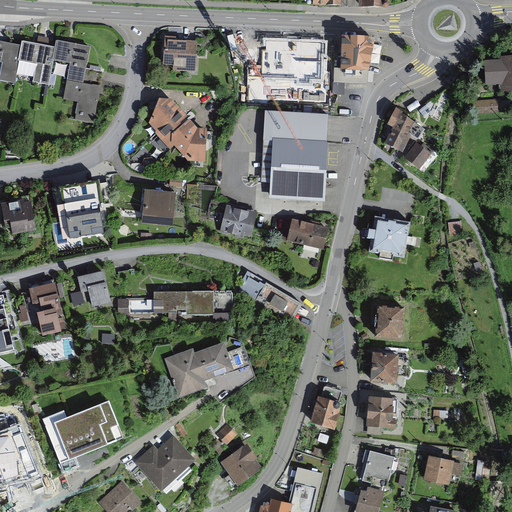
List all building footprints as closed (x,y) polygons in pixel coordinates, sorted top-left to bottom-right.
[(47,42),(30,38),(28,47),(23,71),(47,76),(46,82),(54,84),(58,63),(62,47),(54,46),(56,38),(48,36),(47,42)] [(380,39),(346,36),(340,92),(356,94),(358,80),(376,82),(380,39)] [(204,38),(168,37),(168,61),(178,61),(178,70),(203,71),(204,38)] [(255,37),(232,42),(238,75),(254,72),(249,49),(257,47),(255,37)] [(28,47),(0,41),(0,59),(11,61),(7,80),(20,83),(28,47)] [(70,44),(63,42),(58,63),(76,67),(72,89),(81,91),(82,84),(109,90),(111,80),(93,76),(98,50),(70,44)] [(339,46),(302,43),(299,73),(337,76),(339,46)] [(511,58),(501,59),(503,98),(511,97),(511,58)] [(81,91),(72,89),(69,103),(81,106),(78,123),(100,128),(109,90),(82,84),(81,91)] [(160,136),(187,112),(178,102),(167,102),(167,114),(155,124),(155,131),(160,136)] [(436,104),(423,105),(424,115),(437,115),(436,104)] [(340,113),(283,111),(280,198),(336,200),(340,113)] [(197,124),(187,112),(160,136),(167,144),(162,148),(166,153),(172,153),(178,149),(177,142),(197,124)] [(424,126),(399,115),(388,138),(384,147),(409,158),(424,126)] [(205,133),(197,124),(177,142),(178,149),(189,159),(197,161),(197,147),(194,143),(205,133)] [(217,133),(205,133),(194,143),(197,147),(197,161),(197,171),(216,172),(217,133)] [(415,166),(430,175),(440,158),(425,149),(415,166)] [(44,188),(49,215),(111,203),(106,176),(44,188)] [(187,194),(147,190),(143,226),(183,230),(187,194)] [(35,195),(0,199),(0,219),(10,218),(11,224),(16,223),(17,231),(40,228),(35,195)] [(262,216),(222,203),(214,229),(253,241),(262,216)] [(104,210),(62,218),(66,240),(108,232),(104,210)] [(333,228),(298,219),(292,240),(328,249),(333,228)] [(417,226),(378,221),(373,257),(412,262),(417,226)] [(303,306),(247,273),(241,283),(240,293),(293,324),(303,306)] [(109,275),(74,281),(76,292),(84,291),(87,310),(114,305),(109,275)] [(61,284),(32,289),(35,306),(42,305),(44,314),(37,315),(41,336),(65,331),(62,313),(66,312),(61,284)] [(233,293),(160,295),(160,300),(172,299),(172,316),(233,314),(233,293)] [(12,296),(0,298),(0,332),(17,330),(12,296)] [(412,310),(380,305),(375,335),(407,341),(412,310)] [(250,337),(179,359),(191,396),(225,386),(222,377),(259,366),(250,337)] [(409,356),(378,353),(376,381),(406,384),(409,356)] [(130,410),(118,389),(60,422),(81,458),(125,432),(117,418),(130,410)] [(336,430),(342,393),(319,389),(313,426),(336,430)] [(372,396),(367,424),(401,429),(405,402),(372,396)] [(34,412),(0,421),(0,464),(2,472),(48,458),(34,412)] [(234,428),(223,439),(229,444),(239,433),(234,428)] [(184,431),(149,465),(175,492),(211,458),(184,431)] [(454,443),(453,456),(470,457),(472,445),(454,443)] [(223,465),(238,485),(260,470),(246,449),(223,465)] [(369,457),(363,479),(392,487),(399,459),(370,451),(369,457)] [(463,464),(433,456),(426,481),(456,489),(463,464)] [(289,506),(270,501),(267,510),(262,509),(261,511),(312,511),(321,476),(298,470),(289,506)] [(138,511),(149,502),(129,480),(105,502),(114,511),(138,511)] [(381,511),(386,497),(363,490),(355,511),(381,511)]
